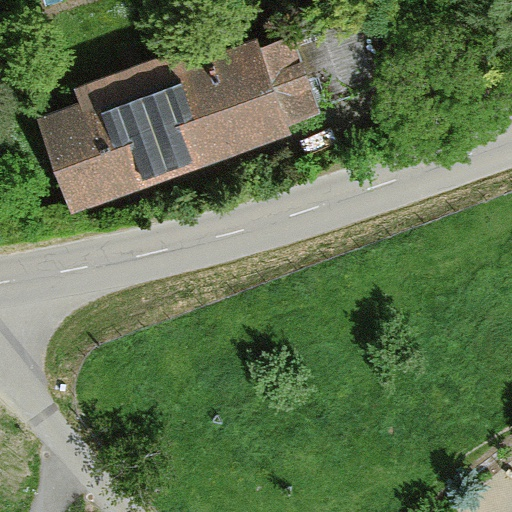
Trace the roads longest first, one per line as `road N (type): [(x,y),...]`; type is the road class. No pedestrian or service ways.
road 1 (tertiary): [(0,281),(229,234),(511,139)]
road 2 (track): [(0,348),(124,511)]
